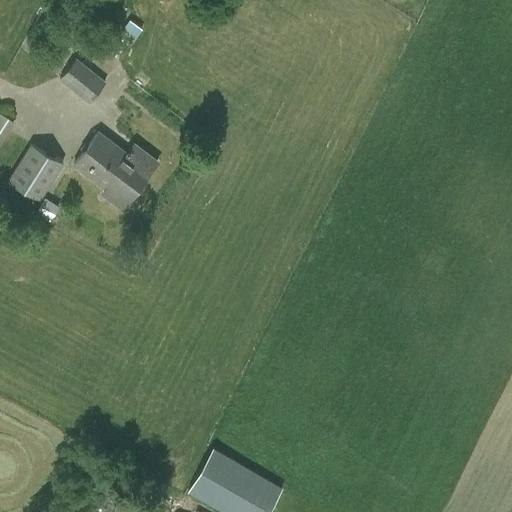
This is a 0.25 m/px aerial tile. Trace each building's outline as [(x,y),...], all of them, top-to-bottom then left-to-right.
[(88,102),(105,82),(77,58),(58,79),(88,102)] [(0,141),(14,122),(0,113),(0,141)] [(122,208),(157,161),(134,144),(127,154),(98,132),(74,164),(111,191),(107,197),(122,208)] [(39,200),(63,163),(30,143),(7,181),(39,200)] [(267,511),(282,487),(212,447),(187,492),(222,511),(267,511)]
